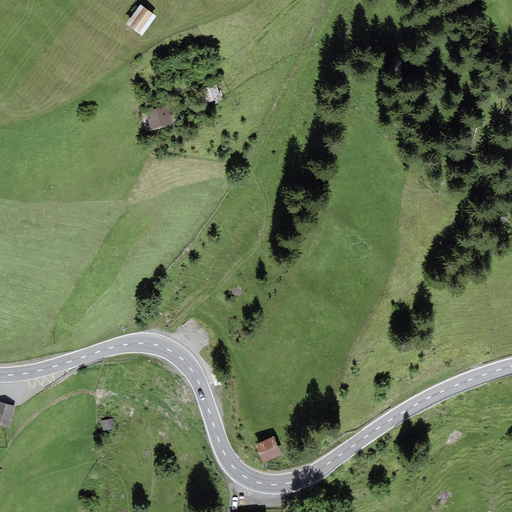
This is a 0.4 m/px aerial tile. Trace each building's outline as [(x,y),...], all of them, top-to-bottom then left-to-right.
[(156,16),(139,5),(126,25),(144,35),(156,16)] [(215,81),(200,90),(209,106),(224,98),(215,81)] [(146,112),(150,129),(173,123),(168,105),(146,112)] [(192,316),(183,326),(205,346),(215,336),(192,316)] [(0,424),(10,427),(15,406),(0,402),(0,424)] [(113,418),(101,421),(103,431),(115,428),(113,418)] [(273,436),(255,444),(263,463),(282,454),(273,436)]
